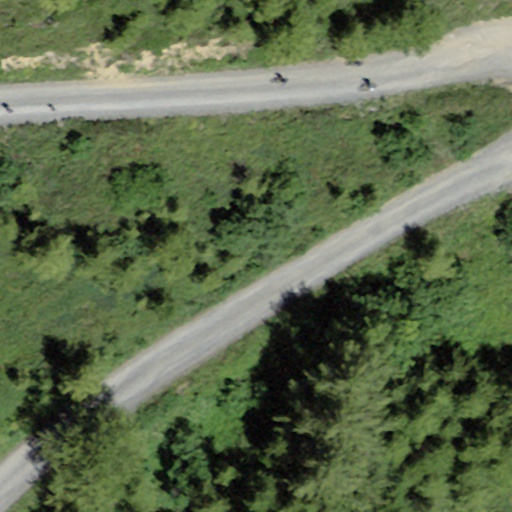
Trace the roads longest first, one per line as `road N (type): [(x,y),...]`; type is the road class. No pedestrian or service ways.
road 1 (track): [(0,491),(100,405),(511,161)]
road 2 (track): [(511,56),(0,109)]
